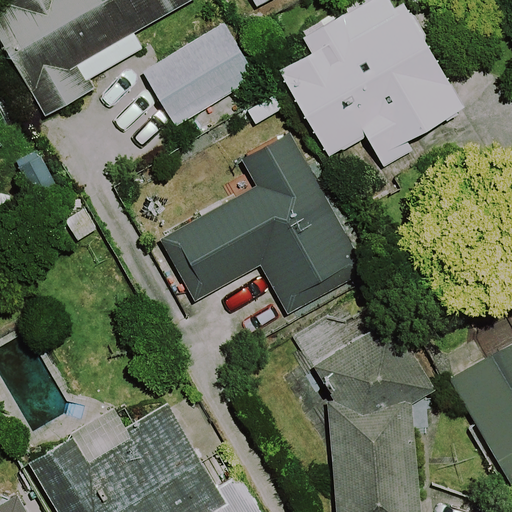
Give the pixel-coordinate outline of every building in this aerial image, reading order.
[(189,0),(7,0),(9,3),(0,7),(0,40),(43,117),(95,88),(89,76),(141,47),(133,32),(189,0)] [(394,7),(390,0),(363,0),(302,34),(311,50),(279,68),(328,155),(365,135),(382,166),(412,150),(406,139),(463,107),(404,1),(394,7)] [(258,77),(223,21),(142,70),(177,126),(258,77)] [(365,270),(289,131),(241,157),(256,185),(159,237),(194,301),(261,265),(287,313),(365,270)] [(435,388),(389,319),(314,364),(327,391),(335,511),(420,511),(411,403),(435,388)] [(511,341),(449,378),(511,486),(511,485),(511,341)] [(217,486),(167,402),(126,426),(114,407),(70,433),(72,437),(28,464),(56,511),(262,511),(239,473),(217,486)] [(27,511),(17,492),(0,501),(0,511),(27,511)]
